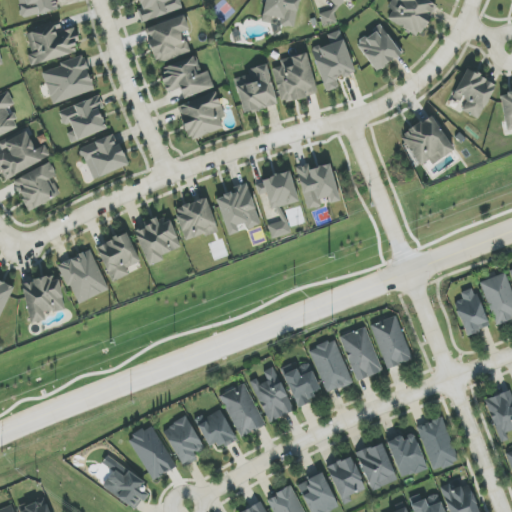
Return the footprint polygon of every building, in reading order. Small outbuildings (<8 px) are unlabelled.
[(18,0),(22,18),(59,11),(56,0),(18,0)] [(138,0),(142,9),(137,10),(141,22),(183,9),(179,0),(138,0)] [(294,29),(300,0),(265,0),(261,22),(276,25),(294,29)] [(393,0),(389,9),(393,10),(388,21),(421,37),(437,3),(430,0),(393,0)] [(189,31),(184,16),(144,29),(156,64),(190,53),(183,33),(189,31)] [(32,66),(77,52),(74,43),(79,41),(74,27),(62,30),(59,22),(26,33),(33,54),(28,56),(32,66)] [(374,72),(401,57),(385,27),(358,42),(374,72)] [(325,92),(339,88),(337,80),(355,74),(341,31),(328,35),(330,43),(312,49),(325,92)] [(276,60),(284,102),(317,96),(308,54),(276,60)] [(95,91),(84,57),(42,71),(53,105),(95,91)] [(200,74),(195,58),(160,68),(167,93),(181,89),(183,98),(214,89),(209,71),(200,74)] [(278,105),(267,65),(248,70),(250,75),(234,79),(243,114),(278,105)] [(479,119),(496,85),(467,70),(453,96),(466,103),(462,111),(479,119)] [(0,136),(18,129),(9,108),(15,105),(9,92),(0,96),(0,136)] [(224,129),(220,119),(225,117),(216,93),(177,107),(190,141),(224,129)] [(511,93),(500,95),(506,132),(511,130),(511,93)] [(106,130),(100,110),(104,109),(100,97),(59,111),(64,126),(70,123),(73,132),(68,134),(70,143),(106,130)] [(400,137),(421,167),(429,161),(432,165),(455,150),(431,115),(400,137)] [(0,172),(4,181),(51,156),(45,145),(35,150),(26,131),(0,144),(0,145),(4,153),(0,154),(0,172)] [(128,166),(116,135),(80,148),(93,180),(128,166)] [(28,212),(60,195),(52,180),(57,177),(50,162),(13,181),(28,212)] [(341,201),(329,164),(311,170),(309,164),(295,168),(308,209),(329,202),(330,204),(341,201)] [(259,195),(266,193),(271,210),(299,202),(290,172),(255,182),(259,195)] [(215,196),(229,236),(240,233),(239,231),(260,224),(248,185),(215,196)] [(218,231),(206,198),(175,209),(186,242),(218,231)] [(268,225),(271,239),(289,235),(283,208),(277,209),(280,222),(268,225)] [(135,231),(147,264),(182,250),(171,221),(159,225),(156,218),(143,223),(144,227),(135,231)] [(111,283),(129,276),(126,268),(139,263),(128,234),(97,246),(111,283)] [(77,305),(109,291),(90,251),(59,265),(77,305)] [(511,319),(511,290),(505,273),(480,282),(496,326),(511,319)] [(59,277),(22,283),(29,323),(45,321),(44,314),(64,311),(59,277)] [(0,318),(14,288),(0,281),(0,318)] [(463,299),(453,303),(467,336),(490,326),(474,288),(461,293),(463,299)] [(388,369),(413,359),(396,316),(370,326),(388,369)] [(339,338),(357,382),(383,371),(366,327),(339,338)] [(353,384),(335,340),(310,350),(328,394),(353,384)] [(280,369),(297,405),(322,393),(308,364),(294,370),(291,364),(280,369)] [(294,411),(274,367),(263,372),(266,377),(251,384),(269,423),(294,411)] [(221,396),(242,438),(266,426),(244,384),(221,396)] [(500,443),(508,440),(506,434),(511,431),(511,393),(511,391),(485,400),(500,443)] [(236,438),(220,409),(196,422),(212,451),(236,438)] [(184,468),(198,461),(194,455),(205,449),(187,417),(163,430),(184,468)] [(434,471),(459,462),(442,417),(417,427),(434,471)] [(150,481),(174,470),(155,426),(131,437),(150,481)] [(427,469),(413,432),(387,442),(401,480),(427,469)] [(398,481),(382,443),(356,454),(372,492),(398,481)] [(351,496),(365,490),(352,457),(327,467),(343,505),(353,501),(351,496)] [(109,469),(113,472),(102,487),(136,511),(148,493),(142,489),(146,483),(115,461),(109,469)] [(308,511),(322,511),(336,507),(323,471),(306,477),(307,482),(299,485),(308,511)] [(476,511),(476,489),(444,489),(444,511),(476,511)] [(270,511),(298,511),(298,492),(270,492),(270,511)] [(441,511),(441,496),(422,497),(411,497),(411,511),(441,511)]
